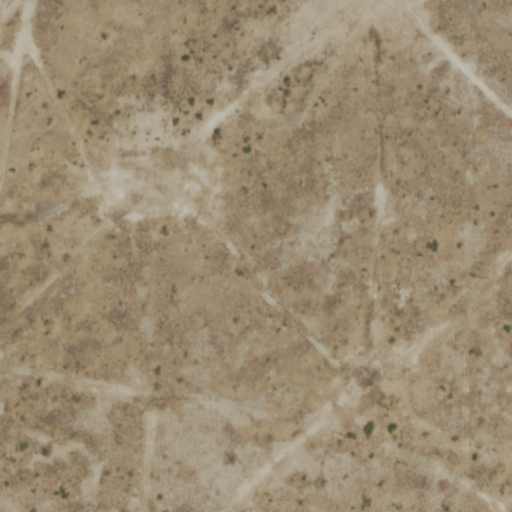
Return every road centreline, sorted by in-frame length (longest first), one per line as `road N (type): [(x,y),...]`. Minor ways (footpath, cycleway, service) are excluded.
road 1 (track): [(484,511),(350,401),(0,56)]
road 2 (track): [(511,119),(396,1)]
